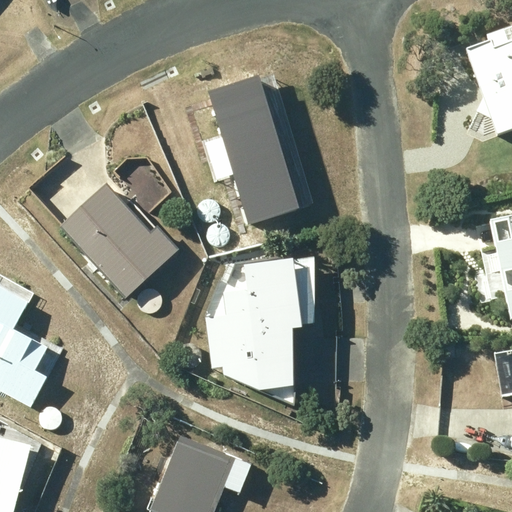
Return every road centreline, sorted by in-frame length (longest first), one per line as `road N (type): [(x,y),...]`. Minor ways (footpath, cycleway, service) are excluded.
road 1 (residential): [(365,511),(379,452),(392,294),(373,81),(353,0)]
road 2 (residential): [(171,0),(0,94)]
